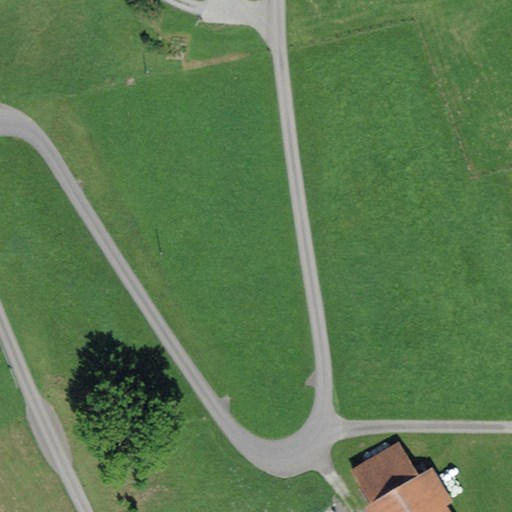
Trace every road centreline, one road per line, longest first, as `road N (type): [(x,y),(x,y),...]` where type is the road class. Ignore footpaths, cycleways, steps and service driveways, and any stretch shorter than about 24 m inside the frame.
road 1 (unclassified): [(278,0),(325,404),(316,437),(293,455),(260,453),(231,428),(41,143),(0,119)]
road 2 (unclassified): [(0,319),(87,511)]
